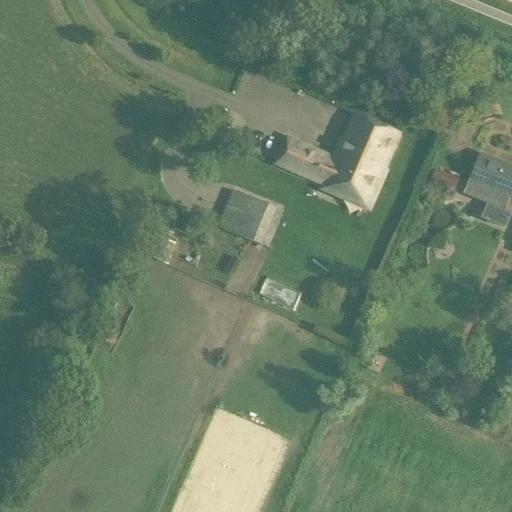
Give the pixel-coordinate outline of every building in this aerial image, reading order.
[(289,141),(277,164),(327,186),(324,191),(369,211),(385,174),(383,172),(398,136),(356,118),(344,143),(342,142),(334,161),(289,141)] [(464,195),(487,204),(481,220),(505,229),(511,212),(504,209),(511,190),(511,168),(481,156),(470,182),(464,195)] [(434,172),(433,181),(456,185),(457,177),(434,172)] [(232,191),(217,228),(269,249),(284,212),(232,191)] [(148,257),(169,266),(173,257),(171,256),(176,246),(156,237),(148,257)]
